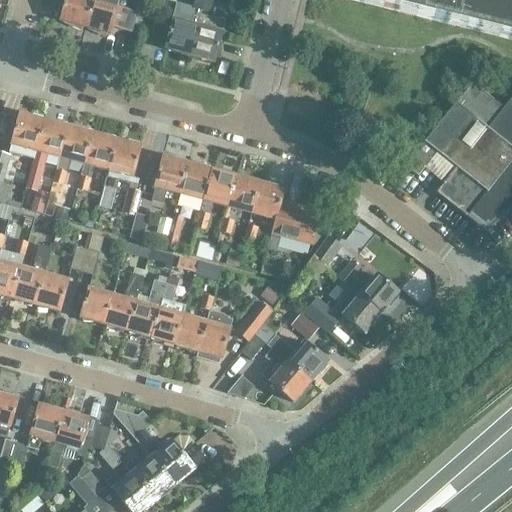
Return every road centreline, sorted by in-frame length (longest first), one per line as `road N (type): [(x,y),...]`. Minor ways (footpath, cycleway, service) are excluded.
road 1 (residential): [(284,435),(0,353)]
road 2 (residential): [(475,278),(403,213),(308,157),(244,139)]
road 3 (residential): [(244,139),(3,76)]
road 4 (residential): [(284,435),(475,278)]
road 5 (motorway): [(511,413),(401,511)]
road 6 (residential): [(244,139),(276,0)]
